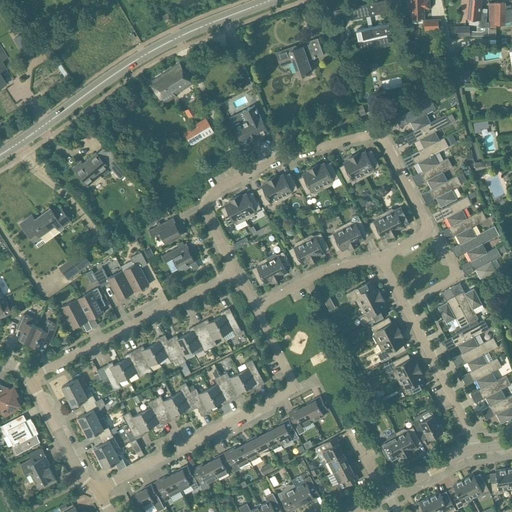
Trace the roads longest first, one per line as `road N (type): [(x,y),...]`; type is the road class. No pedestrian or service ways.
road 1 (residential): [(236,273),(205,213),(206,197),(282,158),(364,135),(381,139),(431,231)]
road 2 (tertiary): [(0,156),(160,47),(275,0)]
road 3 (residential): [(97,490),(293,386),(253,308)]
road 4 (residential): [(29,377),(236,273)]
road 5 (residential): [(473,450),(405,306)]
road 6 (residential): [(253,308),(325,271),(380,259)]
road 7 (residential): [(29,377),(83,479),(97,490)]
